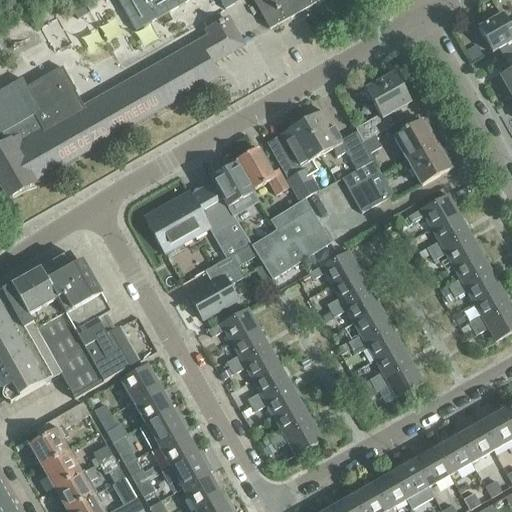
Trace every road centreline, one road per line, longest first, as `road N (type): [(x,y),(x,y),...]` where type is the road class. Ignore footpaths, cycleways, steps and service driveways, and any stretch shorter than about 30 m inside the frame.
road 1 (residential): [(94,211),(420,19)]
road 2 (residential): [(259,508),(94,211)]
road 3 (residential): [(259,508),(511,363)]
road 4 (residential): [(511,184),(420,19)]
